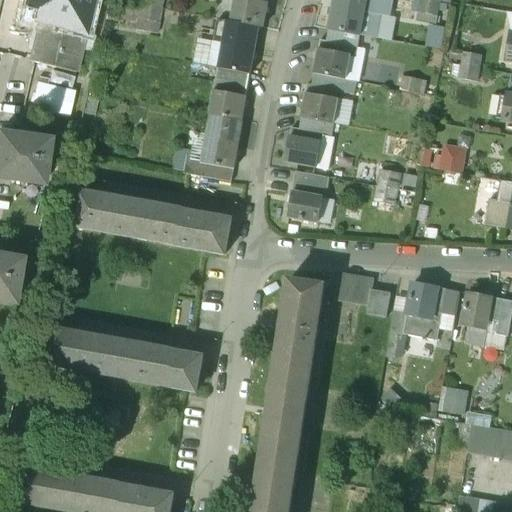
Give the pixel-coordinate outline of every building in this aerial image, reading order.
[(27,0),(26,6),(47,11),(47,12),(48,12),(45,23),(87,33),(94,0),(27,0)] [(161,11),(163,0),(140,0),(139,7),(161,11)] [(267,6),(235,0),(216,0),(213,20),(218,21),(259,28),(262,29),(264,16),(265,16),(267,6)] [(383,0),(333,0),(330,17),(331,18),(328,31),(358,36),(363,13),(381,16),(383,0)] [(441,5),(416,0),(414,12),(419,14),(417,21),(437,25),(441,5)] [(134,31),(157,35),(161,11),(139,7),(110,2),(106,21),(122,24),(122,21),(136,24),(134,31)] [(259,28),(218,21),(214,45),(210,68),(219,70),(249,76),(252,60),(253,61),(259,28)] [(45,23),(40,22),(29,63),(77,74),(83,51),(87,33),(45,23)] [(328,31),(327,43),(357,49),(360,37),(328,31)] [(87,33),(83,51),(93,53),(97,35),(87,33)] [(214,45),(198,42),(194,65),(210,68),(214,45)] [(319,50),(356,57),(357,49),(320,42),(319,50)] [(349,56),(319,50),(316,61),(317,61),(314,75),(344,81),(349,56)] [(478,80),(484,55),(464,50),(458,76),(478,80)] [(246,99),(249,76),(219,70),(214,93),(246,99)] [(307,86),(305,96),(335,101),(337,91),(354,95),(356,83),(314,75),(312,86),(307,86)] [(246,99),(214,93),(210,117),(211,117),(239,122),(242,108),(244,109),(246,99)] [(335,101),(305,96),(303,106),(301,119),(331,125),(335,101)] [(239,122),(211,117),(202,164),(232,170),(241,123),(239,122)] [(331,125),(301,119),(299,131),(321,135),(321,137),(330,138),(333,125),(331,125)] [(299,131),(290,129),(284,164),(315,170),(315,169),(328,172),(333,139),(330,138),(321,137),(321,135),(299,131)] [(48,143),(0,135),(0,179),(42,185),(48,143)] [(450,171),(457,157),(437,148),(431,162),(450,171)] [(202,164),(186,161),(183,175),(230,183),(232,170),(202,164)] [(395,205),(403,173),(386,168),(378,200),(395,205)] [(323,200),(327,180),(296,173),(291,195),(323,200)] [(511,184),(501,182),(497,202),(489,201),(485,226),(511,231),(511,184)] [(229,222),(74,194),(68,228),(223,255),(229,222)] [(323,200),(291,195),(287,219),(318,225),(323,200)] [(19,263),(0,259),(0,302),(12,305),(19,263)] [(373,284),(338,278),(334,301),(368,306),(370,294),(371,291),(372,291),(373,284)] [(289,283),(254,511),(289,511),(323,288),(289,283)] [(414,286),(408,316),(407,316),(403,336),(437,342),(446,292),(437,290),(414,286)] [(390,297),(370,294),(368,306),(367,314),(387,317),(390,297)] [(492,300),(467,295),(462,327),(469,328),(466,345),(483,348),(488,321),(493,322),(492,326),(498,327),(503,301),(492,299),(492,300)] [(511,315),(511,302),(503,301),(498,327),(496,336),(508,338),(511,315)] [(201,359),(46,330),(39,364),(195,393),(201,359)] [(440,411),(466,414),(468,388),(442,385),(440,411)] [(511,435),(470,429),(466,452),(511,460),(511,435)] [(169,511),(172,497),(16,468),(10,503),(60,511),(169,511)] [(511,511),(511,509),(459,500),(457,511),(511,511)]
